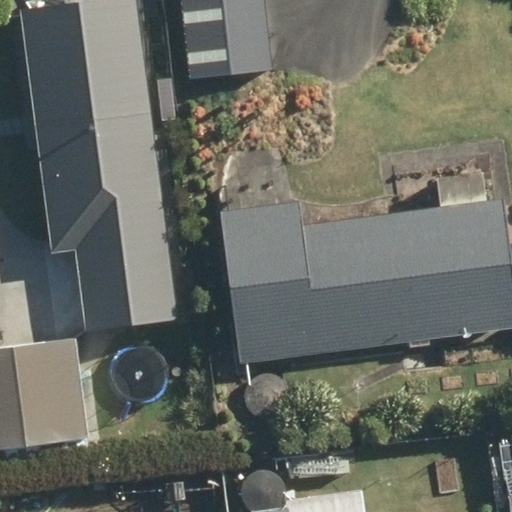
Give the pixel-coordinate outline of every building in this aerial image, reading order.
[(185,318),(144,0),(84,0),(25,7),(56,252),(80,250),(90,329),(185,318)] [(177,0),(184,77),(268,69),(262,7),(261,0),(177,0)] [(392,175),(397,209),(305,221),(310,261),(303,262),(295,198),(219,209),(239,362),(406,340),(407,350),(428,348),(427,337),(511,326),(511,289),(500,195),(482,197),(477,163),(392,175)] [(0,345),(0,447),(95,436),(82,335),(0,345)] [(294,492),(295,511),(373,511),(371,486),(294,492)]
